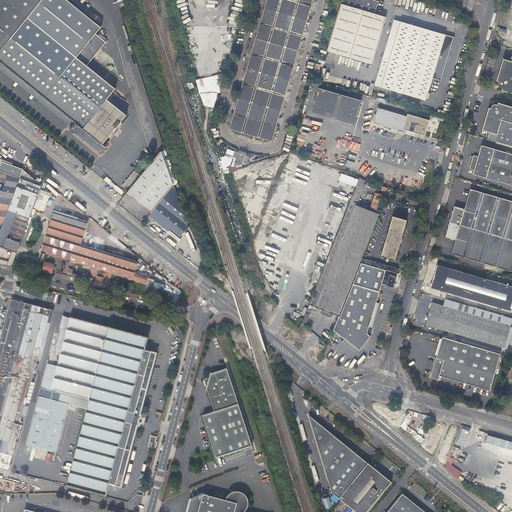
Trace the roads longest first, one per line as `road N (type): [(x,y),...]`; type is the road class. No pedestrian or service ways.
road 1 (unclassified): [(491,10),(390,354)]
road 2 (unclassified): [(321,0),(280,141),(259,148),(229,137),(222,121),(257,0)]
road 3 (secondary): [(209,290),(0,119)]
road 4 (residential): [(200,317),(0,272)]
road 5 (residential): [(151,511),(200,317)]
road 6 (secondary): [(483,511),(345,401)]
road 7 (unknown): [(265,325),(293,292),(326,184)]
road 8 (secondary): [(327,386),(223,302)]
road 9 (unclassified): [(511,426),(392,390)]
